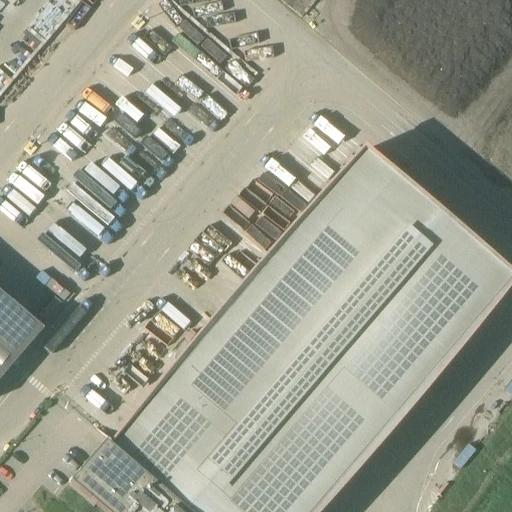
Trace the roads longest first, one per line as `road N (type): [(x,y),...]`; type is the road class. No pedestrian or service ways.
road 1 (unknown): [(95,32),(253,153)]
road 2 (unknown): [(38,107),(180,237)]
road 3 (unknown): [(0,202),(119,308)]
